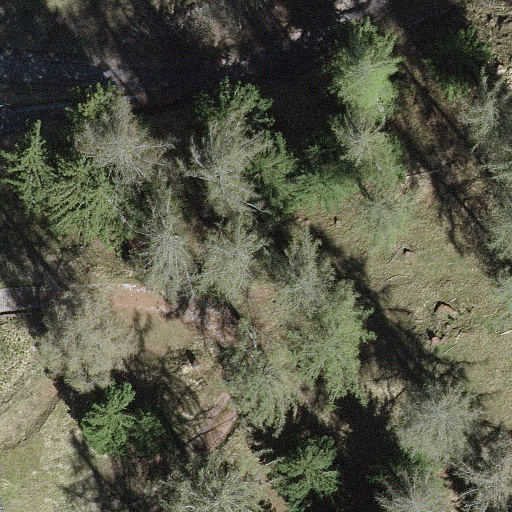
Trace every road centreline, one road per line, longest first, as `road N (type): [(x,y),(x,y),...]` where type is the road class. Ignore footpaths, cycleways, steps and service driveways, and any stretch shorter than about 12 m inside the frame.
road 1 (track): [(0,65),(230,77),(368,0)]
road 2 (track): [(0,313),(31,311),(88,333),(0,408)]
road 3 (track): [(198,79),(0,128)]
